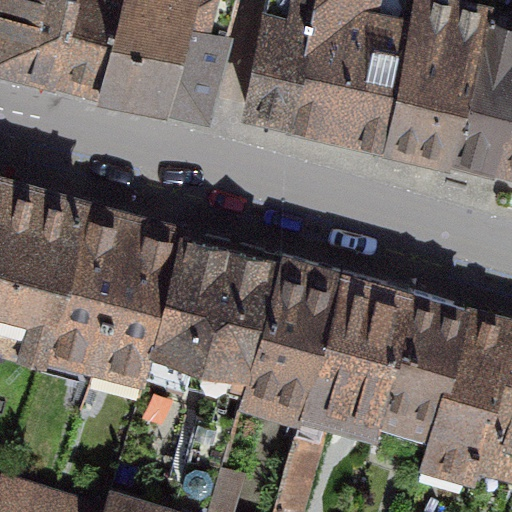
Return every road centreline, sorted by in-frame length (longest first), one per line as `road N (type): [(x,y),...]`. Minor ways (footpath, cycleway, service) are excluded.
road 1 (tertiary): [(217,162),(511,247)]
road 2 (tertiary): [(0,106),(217,162)]
road 3 (residential): [(252,0),(217,162)]
